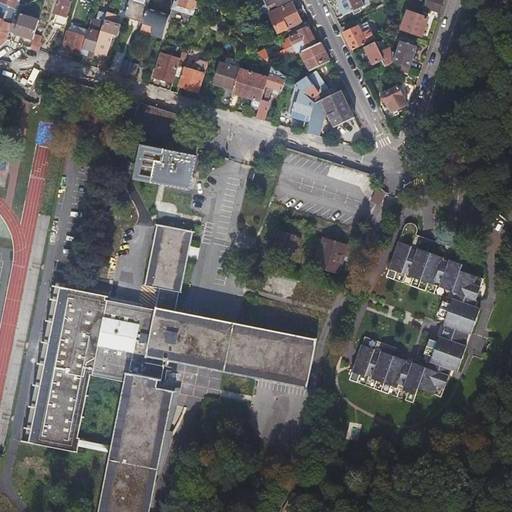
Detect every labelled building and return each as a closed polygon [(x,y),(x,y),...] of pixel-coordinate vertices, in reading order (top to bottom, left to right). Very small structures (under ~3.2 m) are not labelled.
[(16,0),(0,0),(0,1),(17,9),(19,3),(16,2),(16,0)] [(71,3),(63,0),(58,0),(54,11),(56,13),(64,16),(67,14),(71,3)] [(123,0),(123,1),(129,3),(124,18),(143,24),(147,10),(150,0),(123,0)] [(197,4),(192,0),(174,0),(173,5),(172,10),(194,16),(197,4)] [(271,12),(270,10),(290,1),(289,0),(262,0),(265,6),(257,10),(260,17),(271,12)] [(334,0),(329,3),(337,19),(353,11),(354,15),(362,11),(360,8),(368,4),(365,0),(334,0)] [(426,0),(425,8),(439,13),(443,0),(426,0)] [(0,1),(0,15),(13,21),(15,14),(17,9),(0,1)] [(292,4),(269,15),(271,20),(279,36),(288,32),(287,30),(301,23),(292,4)] [(169,17),(147,10),(143,24),(139,33),(162,41),(169,17)] [(88,31),(81,54),(93,59),(96,52),(94,52),(103,22),(106,13),(99,11),(96,20),(92,19),(88,31)] [(94,52),(96,52),(106,56),(113,35),(118,37),(122,24),(115,21),(117,14),(107,11),(106,13),(103,22),(94,52)] [(428,19),(408,12),(402,31),(422,37),(428,19)] [(12,24),(10,30),(15,32),(15,33),(32,39),(34,34),(38,20),(21,15),(21,16),(15,14),(13,21),(12,24)] [(221,31),(223,25),(216,19),(214,25),(221,31)] [(12,24),(6,21),(0,35),(0,45),(6,41),(10,30),(12,24)] [(367,22),(344,34),(352,50),(376,39),(367,22)] [(81,54),(88,31),(71,25),(68,32),(67,32),(62,50),(69,52),(68,55),(73,56),(74,54),(80,56),(81,54)] [(229,31),(223,25),(221,31),(220,34),(229,31)] [(258,55),(273,68),(301,54),(317,46),(315,41),(316,39),(313,34),(312,34),(308,27),(296,33),(297,36),(281,43),(285,50),(270,57),(267,51),(258,55)] [(41,36),(34,34),(32,39),(30,48),(38,50),(41,43),(39,43),(41,36)] [(416,47),(391,38),(392,48),(393,64),(409,69),(411,63),(417,64),(419,59),(416,58),(418,49),(416,48),(416,47)] [(393,64),(392,48),(381,53),(376,43),(365,48),(374,65),(382,61),(386,68),(393,64)] [(301,54),(310,73),(330,64),(321,44),(317,46),(301,54)] [(180,59),(163,53),(155,77),(173,83),(178,65),(180,59)] [(122,59),(117,75),(126,78),(130,63),(131,62),(122,59)] [(193,70),(178,65),(173,83),(170,91),(178,94),(180,86),(199,92),(208,62),(201,60),(195,62),(193,70)] [(130,63),(126,78),(133,80),(138,65),(130,63)] [(240,70),(221,63),(214,85),(224,88),(218,107),(227,109),(240,70)] [(273,68),(269,79),(259,110),(256,118),(264,121),(270,103),(267,102),(270,91),(282,95),(287,80),(273,68)] [(269,79),(240,70),(227,109),(236,112),(241,96),(254,100),(253,101),(252,105),(253,108),(259,110),(269,79)] [(296,87),(315,104),(317,103),(315,99),(327,93),(318,74),(294,86),(296,87)] [(315,104),(296,87),(291,101),(295,102),(290,117),(308,123),(315,104)] [(398,87),(382,95),(386,104),(390,113),(407,105),(398,87)] [(317,103),(315,104),(308,123),(304,133),(316,137),(324,111),(333,129),(354,119),(347,104),(341,92),(317,103)] [(127,98),(121,115),(133,119),(139,102),(127,98)] [(139,102),(133,119),(131,127),(137,129),(145,104),(139,102)] [(193,159),(142,148),(136,176),(187,186),(193,159)] [(353,168),(350,176),(364,181),(362,188),(372,191),(376,176),(353,168)] [(385,193),(375,189),(369,201),(379,206),(385,193)] [(440,296),(432,321),(446,325),(441,338),(427,334),(419,356),(365,336),(349,381),(413,404),(418,390),(441,399),(451,370),(457,373),(466,347),(460,345),(464,332),(471,334),(479,310),(473,307),(483,280),(460,271),(462,265),(449,260),(453,249),(416,235),(417,234),(417,233),(418,232),(418,230),(418,229),(417,228),(416,226),(414,225),(413,225),(411,224),(410,224),(408,225),(406,226),(404,228),(403,229),(399,241),(386,276),(440,296)] [(191,232),(158,225),(145,286),(159,289),(178,293),(191,232)] [(292,234),(274,230),(270,252),(288,255),(289,250),(294,251),(297,237),(291,236),(292,234)] [(326,237),(320,235),(316,247),(318,247),(315,258),(316,258),(314,262),(338,270),(345,247),(325,240),(326,237)] [(49,286),(51,286),(21,437),(19,437),(19,439),(72,451),(76,452),(77,447),(109,454),(96,511),(144,511),(168,392),(155,389),(157,379),(159,380),(162,366),(166,367),(167,359),(255,375),(254,380),(304,390),(305,385),(306,385),(314,341),(174,314),(178,293),(159,289),(154,310),(140,307),(141,304),(103,296),(103,295),(50,284),(49,286)]
